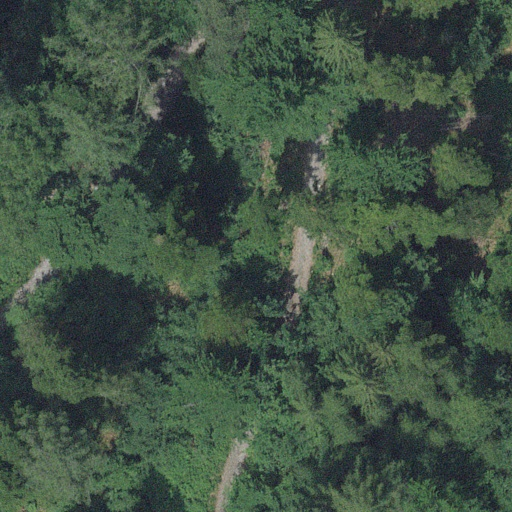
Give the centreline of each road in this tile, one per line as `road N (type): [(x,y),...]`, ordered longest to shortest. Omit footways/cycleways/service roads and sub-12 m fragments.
road 1 (track): [(221,511),(303,262),(346,0)]
road 2 (track): [(215,0),(102,196),(0,314)]
